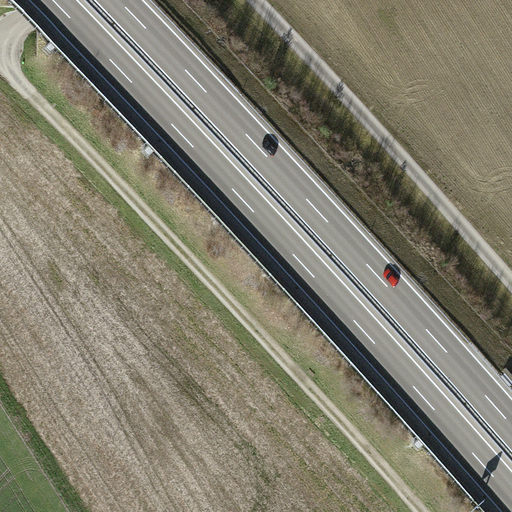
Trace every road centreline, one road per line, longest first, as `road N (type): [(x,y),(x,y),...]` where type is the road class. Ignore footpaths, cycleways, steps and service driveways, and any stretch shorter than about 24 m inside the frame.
road 1 (trunk): [(54,0),(511,496)]
road 2 (track): [(423,511),(0,61)]
road 3 (trunk): [(511,424),(119,0)]
road 4 (track): [(257,0),(511,280)]
